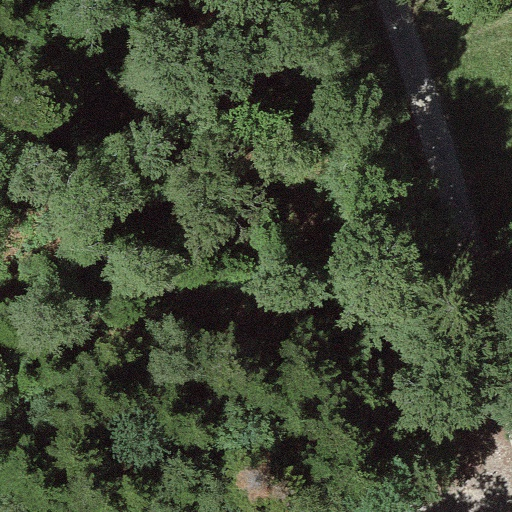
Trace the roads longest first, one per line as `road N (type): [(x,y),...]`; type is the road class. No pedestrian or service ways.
road 1 (residential): [(511,423),(387,0)]
road 2 (track): [(382,511),(511,421)]
